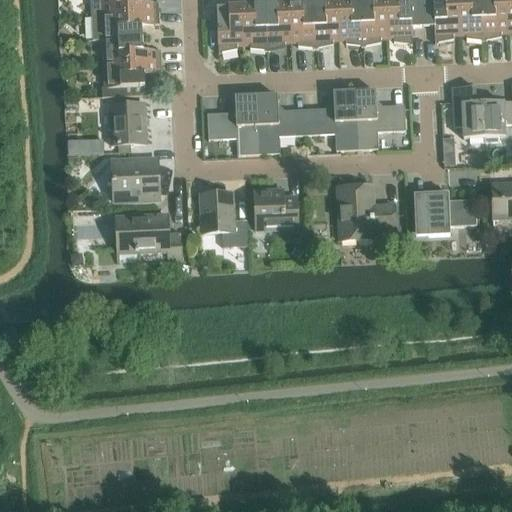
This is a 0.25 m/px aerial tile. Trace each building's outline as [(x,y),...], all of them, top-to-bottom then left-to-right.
[(90,0),(92,19),(161,16),(161,15),(159,15),(159,5),(141,6),(140,0),(90,0)] [(289,0),(289,7),(291,45),(297,44),(297,50),(314,52),(314,53),(315,53),(313,6),(313,0),(289,0)] [(433,1),(422,2),(423,30),(434,30),(435,47),(438,47),(438,46),(454,43),(453,37),(460,37),(457,0),(444,0),(433,1)] [(481,0),(457,0),(460,37),(466,37),(466,42),(482,44),(482,45),(484,45),(481,0)] [(508,35),(505,0),(481,0),(484,45),(486,45),(486,44),(502,41),(501,35),(508,35)] [(385,3),(387,40),(393,40),(393,46),(409,47),(409,49),(412,48),(411,31),(423,30),(422,2),(410,2),(385,3)] [(361,4),(363,51),(366,50),(366,49),(381,46),(381,41),(387,40),(385,3),(361,4)] [(337,5),(339,42),(345,42),(345,48),(361,49),(361,51),(363,51),(361,4),(337,5)] [(313,6),(315,53),(318,53),(318,51),(333,48),(333,43),(339,42),(337,5),(313,6)] [(265,8),(268,55),(270,55),(270,54),(285,51),(285,45),(291,45),(289,7),(265,8)] [(241,9),(243,47),(249,47),(250,52),(265,54),(265,55),(268,55),(265,8),(241,9)] [(243,47),(241,9),(216,10),(219,57),(222,57),(222,56),(237,53),(237,47),(243,47)] [(103,43),(143,41),(142,28),(160,27),(159,17),(161,17),(161,16),(92,19),(93,43),(103,43)] [(143,41),(103,43),(104,67),(163,64),(163,63),(162,63),(161,53),(143,54),(143,41)] [(163,64),(104,67),(105,91),(103,91),(102,91),(102,101),(148,99),(147,89),(145,89),(144,76),(162,75),(162,65),(163,65),(163,64)] [(484,146),(483,106),(476,106),(475,90),(453,92),(454,131),(463,131),(463,142),(469,142),(470,147),(484,146)] [(354,94),(357,154),(378,153),(377,136),(405,134),(404,109),(376,110),(375,93),(354,94)] [(334,112),(306,114),(307,139),(335,138),(336,155),(357,154),(354,94),(333,95),(334,112)] [(277,98),(256,99),(259,158),(280,157),(279,140),(307,139),(306,114),(278,115),(277,98)] [(259,158),(256,99),(235,100),(235,117),(207,118),(209,143),(237,142),(237,159),(259,158)] [(511,104),(483,106),(484,146),(499,145),(499,141),(505,140),(504,129),(511,128),(511,104)] [(109,109),(111,149),(146,147),(144,107),(109,109)] [(112,164),(114,206),(159,204),(158,175),(157,162),(147,163),(112,164)] [(511,186),(491,188),(493,223),(511,222),(511,186)] [(374,236),(396,235),(394,209),(373,209),(372,189),(337,191),(340,244),(375,243),(374,236)] [(283,233),(284,245),(298,245),(296,201),(283,201),(283,193),(254,194),(255,234),(283,233)] [(222,236),(222,251),(248,249),(247,225),(233,225),(231,196),(201,197),(202,237),(222,236)] [(428,231),(428,239),(450,238),(449,230),(476,229),(475,204),(448,205),(448,197),(426,198),(427,206),(415,206),(416,232),(428,231)] [(116,221),(118,265),(141,264),(141,257),(167,257),(167,263),(182,262),(180,236),(168,236),(168,219),(116,221)]
